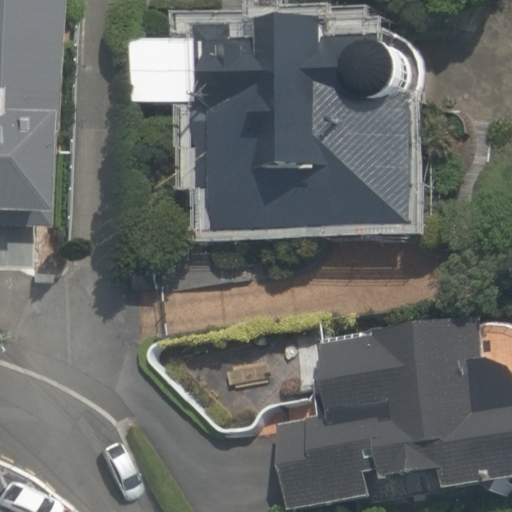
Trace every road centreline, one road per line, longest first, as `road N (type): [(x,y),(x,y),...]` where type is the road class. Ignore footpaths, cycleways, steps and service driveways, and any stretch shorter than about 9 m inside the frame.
road 1 (residential): [(109,0),(94,327),(47,427)]
road 2 (unclassified): [(133,511),(104,469),(47,427)]
